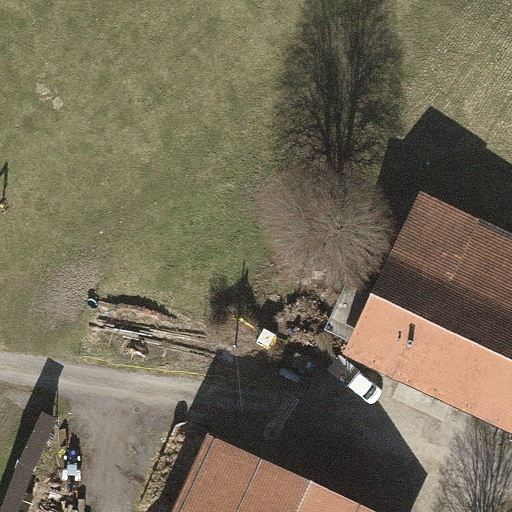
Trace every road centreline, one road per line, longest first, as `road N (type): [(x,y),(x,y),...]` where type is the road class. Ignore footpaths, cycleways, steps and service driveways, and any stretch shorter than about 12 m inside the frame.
road 1 (track): [(0,361),(247,399),(423,477),(485,454),(511,461)]
road 2 (track): [(145,384),(83,511)]
